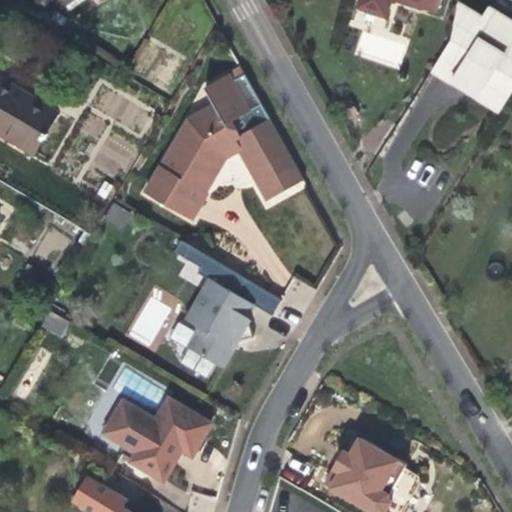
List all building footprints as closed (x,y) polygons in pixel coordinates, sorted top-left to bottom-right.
[(70,0),(65,3),(70,10),(84,0),(70,0)] [(402,0),(436,11),(439,0),(359,0),(357,7),(385,16),(390,0),(402,0)] [(501,110),(511,92),(511,25),(506,22),(488,10),(481,20),(461,8),(450,40),(433,68),(501,110)] [(234,81),(245,75),(241,68),(230,74),(234,81)] [(304,180),(245,75),(234,81),(230,74),(207,86),(217,104),(191,119),(146,193),(192,220),(209,193),(207,192),(197,186),(218,149),(235,139),(241,149),(269,200),(304,180)] [(0,132),(34,152),(57,113),(0,79),(0,132)] [(219,171),(227,157),(241,149),(235,139),(218,149),(197,186),(207,192),(219,171)] [(124,229),(131,211),(112,203),(104,221),(124,229)] [(197,273),(208,279),(209,278),(253,304),(271,314),(280,299),(180,240),(174,251),(201,267),(197,273)] [(253,304),(209,278),(208,279),(184,319),(192,324),(195,331),(186,346),(222,368),(233,350),(237,342),(252,338),(246,317),(253,304)] [(151,301),(132,333),(148,344),(168,311),(151,301)] [(41,327),(62,336),(69,320),(48,311),(41,327)] [(192,455),(211,424),(169,399),(156,420),(123,401),(105,433),(136,452),(131,461),(162,479),(176,456),(181,448),(192,455)] [(392,491),(410,461),(362,433),(353,449),(343,466),(336,462),(327,479),(380,510),(387,509),(394,498),(392,491)] [(343,466),(353,449),(347,445),(342,453),(336,462),(343,466)]
